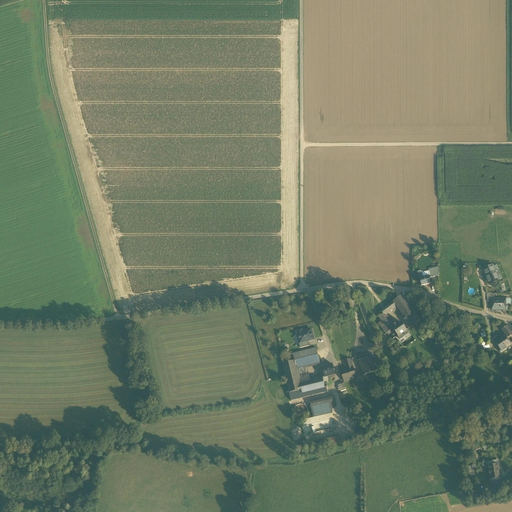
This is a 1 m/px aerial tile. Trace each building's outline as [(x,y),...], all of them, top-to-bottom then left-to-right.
[(499,282),(498,281),(493,267),(493,266),(489,267),(483,269),(485,274),(483,274),(484,277),(486,277),(489,285),(499,282)] [(497,266),(493,267),(498,281),(502,280),(499,273),(497,266)] [(429,271),(429,272),(431,277),(429,277),(430,279),(438,276),(438,269),(429,271)] [(430,279),(429,277),(423,279),(421,274),(421,272),(418,273),(421,287),(431,284),(430,279)] [(402,296),(394,302),(397,307),(405,317),(412,312),(413,311),(402,296)] [(492,311),(506,311),(506,310),(507,309),(507,306),(506,305),(506,300),(500,300),(500,301),(498,301),(498,299),(493,299),(491,299),(492,302),(492,311)] [(393,311),(397,307),(394,302),(387,308),(389,311),(392,309),(393,311)] [(385,313),(386,313),(384,310),(381,312),(383,315),(379,318),(382,321),(389,332),(392,329),(395,327),(385,313)] [(405,317),(412,327),(418,322),(412,312),(405,317)] [(386,334),(389,332),(382,321),(378,324),(386,334)] [(392,329),(398,337),(406,331),(401,323),(395,327),(392,329)] [(505,335),(508,338),(511,335),(511,333),(507,326),(502,330),(505,335)] [(300,340),(300,343),(300,344),(308,342),(311,341),(311,340),(314,339),(311,330),(308,331),(307,330),(302,331),(301,330),(297,331),(298,335),(297,336),(298,339),(300,340)] [(505,335),(500,339),(504,347),(505,346),(507,348),(511,345),(511,339),(510,341),(508,338),(505,335)] [(386,345),(393,355),(403,347),(396,338),(395,338),(386,345)] [(501,352),(507,348),(505,346),(504,347),(500,339),(495,342),(500,350),(499,350),(501,352)] [(293,354),(294,361),(296,369),(306,366),(319,363),(316,349),(293,354)] [(369,357),(375,372),(379,370),(374,355),(369,357)] [(359,360),(364,371),(365,375),(366,375),(375,372),(369,357),(359,360)] [(344,361),(346,368),(352,366),(350,359),(344,361)] [(289,393),(301,390),(300,384),(296,369),(294,361),(283,364),(282,364),(289,393)] [(324,378),(325,378),(327,377),(335,375),(332,365),(327,366),(327,367),(322,368),(322,369),(324,378)] [(310,381),(307,368),(306,366),(296,369),(300,384),(310,381)] [(355,374),(352,366),(346,368),(340,370),(342,375),(343,375),(344,378),(343,378),(344,382),(351,380),(356,378),(355,374)] [(367,379),(366,375),(365,375),(364,371),(355,374),(356,378),(351,380),(355,389),(365,385),(364,380),(367,379)] [(310,381),(300,384),(301,390),(302,394),(316,390),(328,388),(326,383),(328,382),(327,377),(325,378),(324,378),(323,378),(321,378),(310,381)] [(301,390),(289,393),(291,401),(303,398),(302,394),(301,390)] [(310,403),(312,412),(331,407),(336,406),(334,397),(310,403)] [(293,412),(294,415),(296,417),(298,418),(301,419),(304,418),(306,416),(307,414),(308,411),(307,409),(305,406),(303,405),(300,404),(298,405),(295,407),(294,409),(293,412)] [(332,413),(331,407),(312,412),(313,417),(332,413)] [(319,441),(321,448),(340,443),(339,436),(319,441)] [(501,477),(498,465),(487,467),(490,479),(501,477)]
